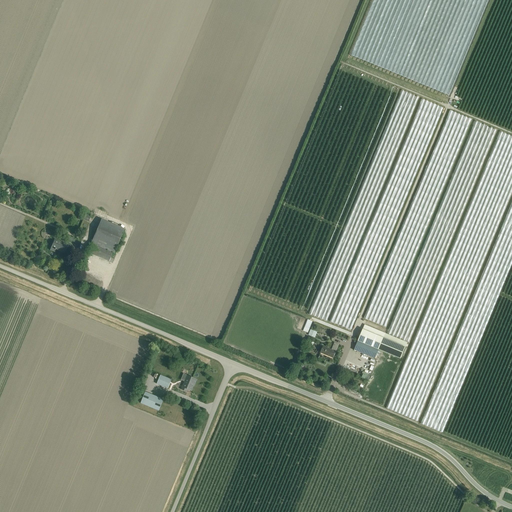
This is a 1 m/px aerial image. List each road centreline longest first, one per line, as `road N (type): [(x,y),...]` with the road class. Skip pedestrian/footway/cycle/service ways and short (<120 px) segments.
road 1 (unclassified): [(511,507),(419,439),(232,364)]
road 2 (unclassified): [(232,364),(0,266)]
road 3 (unclassified): [(169,511),(232,364)]
